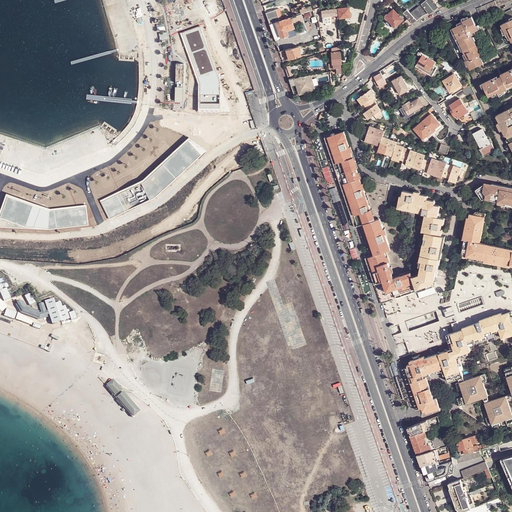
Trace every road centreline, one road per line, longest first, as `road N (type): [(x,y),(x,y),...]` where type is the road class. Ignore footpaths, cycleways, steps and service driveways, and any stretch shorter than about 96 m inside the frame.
road 1 (secondary): [(425,511),(296,129)]
road 2 (secondary): [(282,134),(414,511)]
road 3 (residential): [(511,183),(485,178),(459,192),(366,171),(341,92)]
